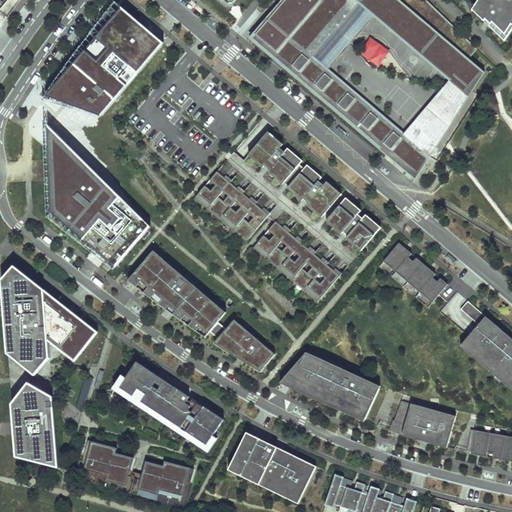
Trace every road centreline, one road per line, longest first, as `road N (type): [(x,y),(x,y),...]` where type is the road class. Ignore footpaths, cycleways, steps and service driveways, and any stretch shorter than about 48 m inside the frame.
road 1 (residential): [(511,491),(380,456),(273,410),(92,287),(17,227),(0,192)]
road 2 (residential): [(511,293),(165,0)]
road 3 (residential): [(0,124),(82,0)]
